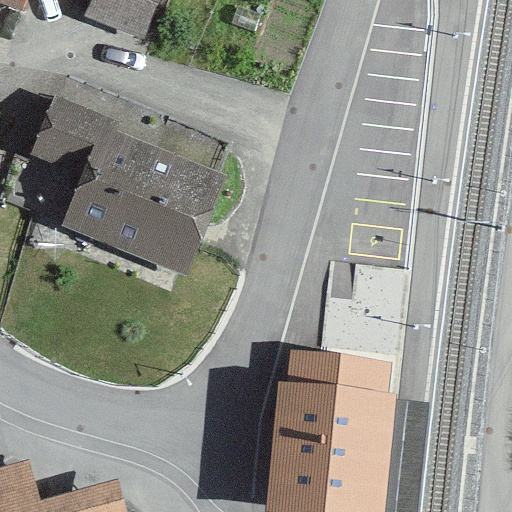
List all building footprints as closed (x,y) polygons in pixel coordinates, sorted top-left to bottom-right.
[(2,0),(39,13),(43,0),(90,0),(100,4),(93,21),(153,43),(168,0),(2,0)] [(185,277),(224,179),(119,136),(123,126),(55,98),(30,157),(80,178),(60,226),(185,277)] [(383,511),(398,366),(299,356),(296,387),(288,386),(276,511),(383,511)] [(391,399),(379,511),(417,511),(429,403),(391,399)] [(40,506),(28,467),(0,474),(0,511),(125,511),(117,483),(40,506)]
